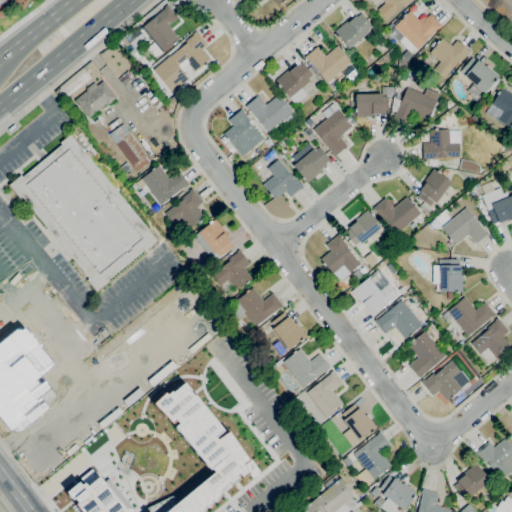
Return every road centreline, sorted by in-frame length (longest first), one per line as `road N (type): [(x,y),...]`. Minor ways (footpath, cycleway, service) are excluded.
road 1 (residential): [(182,125),(432,443),(511,379)]
road 2 (residential): [(321,0),(182,125)]
road 3 (primary): [(0,107),(128,0)]
road 4 (residential): [(276,246),(383,157)]
